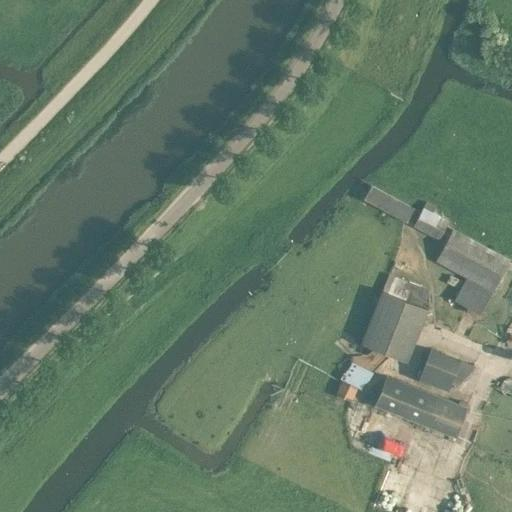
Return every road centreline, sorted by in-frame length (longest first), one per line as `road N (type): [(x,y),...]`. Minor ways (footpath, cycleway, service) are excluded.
road 1 (unclassified): [(0,394),(279,97),(342,0)]
road 2 (track): [(0,160),(149,0)]
